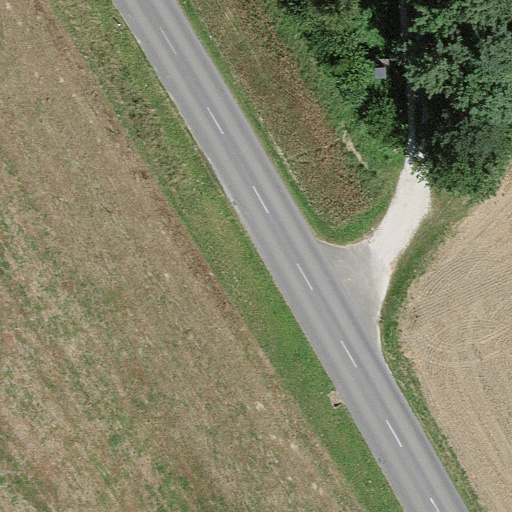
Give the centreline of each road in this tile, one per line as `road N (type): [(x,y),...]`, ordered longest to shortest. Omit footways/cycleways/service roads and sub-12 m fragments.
road 1 (tertiary): [(436,511),(143,0)]
road 2 (track): [(411,0),(415,180),(394,235),(330,319)]
